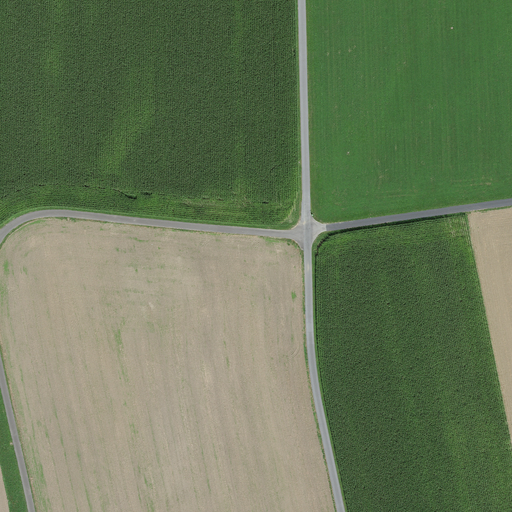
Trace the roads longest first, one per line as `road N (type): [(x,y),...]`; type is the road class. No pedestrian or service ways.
road 1 (track): [(0,238),(40,213),(307,229)]
road 2 (track): [(307,229),(311,349),(341,511)]
road 3 (track): [(302,0),(307,229)]
road 4 (track): [(307,229),(511,200)]
road 5 (track): [(37,511),(0,317)]
